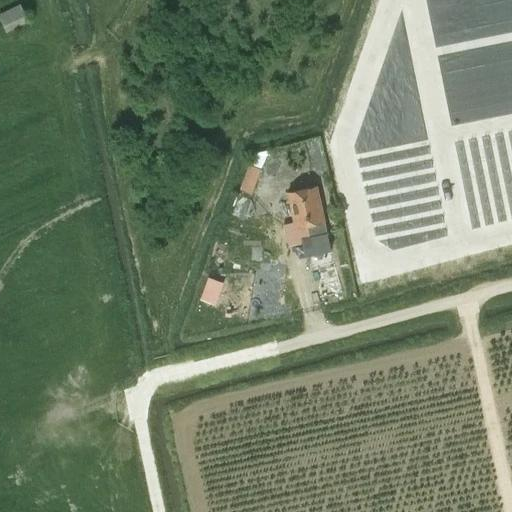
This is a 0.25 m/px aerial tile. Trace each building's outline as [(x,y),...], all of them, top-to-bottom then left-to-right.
[(28,21),(20,4),(0,13),(0,17),(7,32),(28,21)] [(238,187),(249,192),(265,152),(254,147),(238,187)] [(317,186),(287,193),(295,226),(307,224),(310,237),(301,238),(305,256),(309,255),(313,268),(334,263),(326,232),(327,232),(317,186)] [(216,240),(207,262),(224,269),(233,247),(216,240)] [(258,304),(283,299),(278,273),(252,278),(258,304)]
